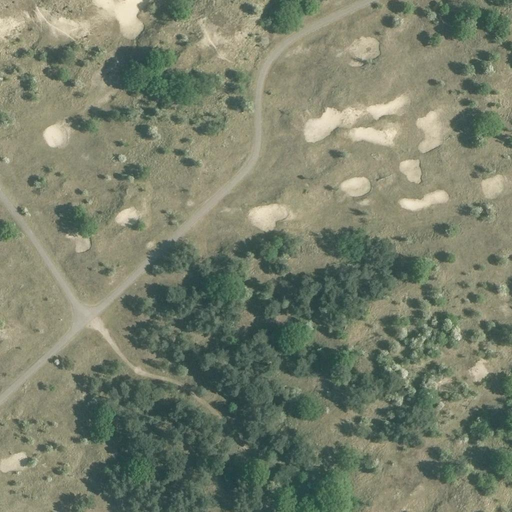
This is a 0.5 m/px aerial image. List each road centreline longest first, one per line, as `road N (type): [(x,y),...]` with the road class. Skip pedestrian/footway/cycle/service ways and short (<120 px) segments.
road 1 (track): [(0,399),(250,165),(259,80),(279,47),(370,0)]
road 2 (track): [(0,194),(86,320)]
